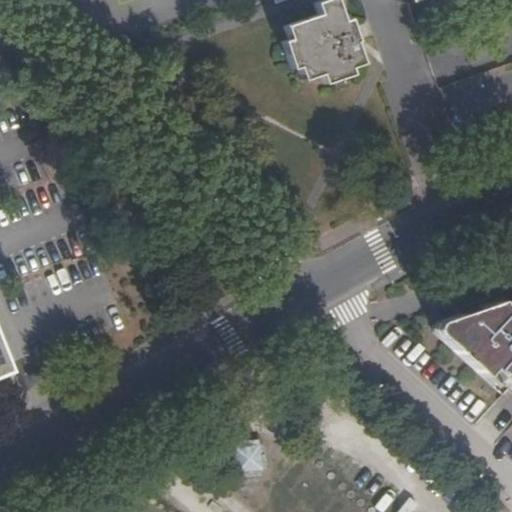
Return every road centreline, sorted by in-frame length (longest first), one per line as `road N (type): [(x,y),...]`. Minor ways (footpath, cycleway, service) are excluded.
road 1 (unclassified): [(0,9),(305,290)]
road 2 (residential): [(0,472),(305,290)]
road 3 (unclassified): [(305,290),(385,377),(511,486)]
road 4 (residential): [(511,193),(305,290)]
